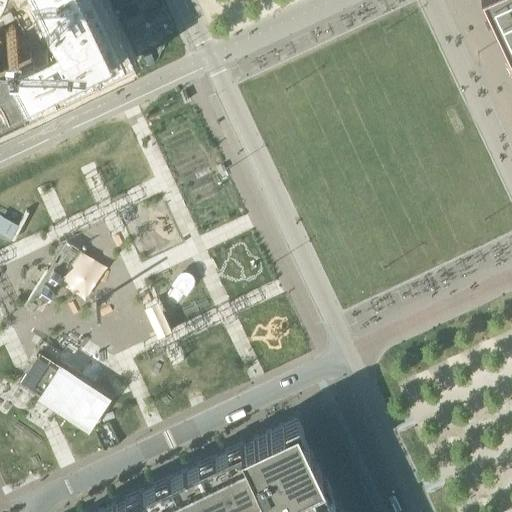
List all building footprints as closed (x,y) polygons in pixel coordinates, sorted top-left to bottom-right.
[(0,0),(0,113),(125,55),(99,0),(0,0)] [(89,0),(116,57),(196,226),(199,234),(256,355),(300,450),(329,511),(337,511),(284,397),(216,251),(115,36),(98,0),(89,0)] [(511,0),(485,0),(495,23),(511,56),(511,0)] [(66,239),(53,259),(66,268),(79,247),(66,239)] [(60,279),(86,296),(107,263),(80,246),(60,279)] [(46,269),(23,304),(33,311),(43,295),(47,298),(54,288),(50,285),(53,280),(56,275),(60,270),(53,266),(50,271),(46,269)] [(172,284),(166,292),(180,302),(195,277),(181,266),(170,282),(172,284)] [(37,354),(20,379),(91,425),(107,400),(37,354)] [(90,511),(339,511),(295,417),(227,448),(90,511)]
